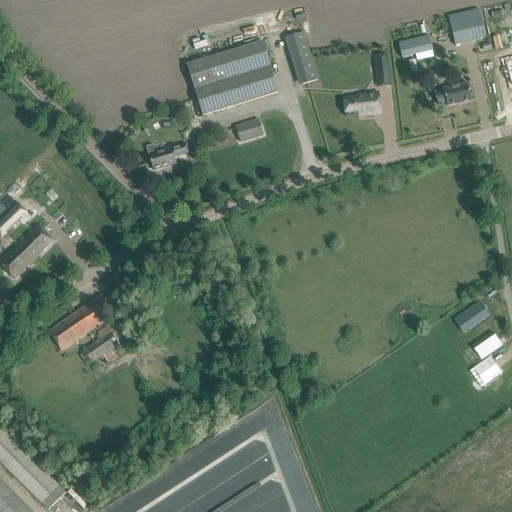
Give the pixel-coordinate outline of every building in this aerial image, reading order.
[(487,38),(480,10),(450,17),(456,45),(487,38)] [(282,32),(296,29),(294,23),(281,26),(282,32)] [(288,37),(303,85),(318,80),(303,32),(288,37)] [(432,51),(429,36),(399,43),(402,58),(432,51)] [(187,65),(203,116),(278,93),(262,42),(187,65)] [(390,81),(390,80),(388,55),(375,57),(378,82),(378,87),(379,86),(379,87),(390,86),(390,85),(391,85),(390,81)] [(511,61),(511,59),(503,62),(510,85),(511,84),(511,61)] [(407,85),(409,109),(433,107),(430,82),(421,83),(420,79),(414,79),(414,84),(407,85)] [(472,101),(468,83),(444,89),(444,90),(435,92),(438,105),(447,103),(447,106),(472,101)] [(365,114),(365,116),(381,114),(379,93),(359,95),(359,97),(344,99),(346,116),(365,114)] [(235,127),(240,143),(264,136),(259,120),(235,127)] [(168,167),(177,164),(175,157),(189,153),(187,144),(159,152),(157,147),(153,145),(146,147),(154,171),(164,168),(164,167),(167,166),(168,167)] [(0,219),(0,225),(7,233),(23,218),(28,213),(18,203),(0,220),(0,219)] [(17,243),(0,260),(0,263),(8,273),(15,280),(37,258),(53,241),(37,225),(20,241),(17,243)] [(102,295),(49,332),(63,351),(105,322),(106,324),(111,321),(109,318),(116,314),(102,295)] [(489,315),(480,301),(455,319),(464,333),(489,315)] [(107,327),(97,333),(101,338),(83,349),(85,352),(80,355),(85,363),(90,359),(93,363),(103,356),(108,363),(123,355),(117,346),(120,344),(107,327)] [(145,342),(143,340),(147,337),(142,330),(138,333),(136,330),(125,338),(134,350),(145,342)] [(472,346),(481,359),(501,345),(492,332),(472,346)] [(473,368),(485,385),(502,372),(490,355),(473,368)] [(65,493),(0,427),(0,461),(48,510),(65,493)] [(0,511),(32,511),(0,479),(0,511)] [(73,506),(79,511),(81,511),(88,506),(72,489),(68,493),(77,502),(73,506)]
